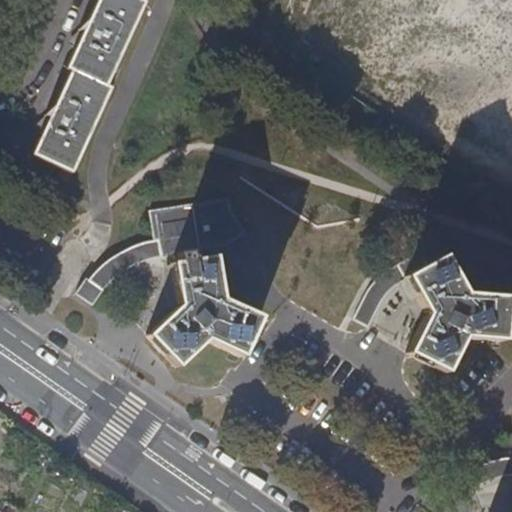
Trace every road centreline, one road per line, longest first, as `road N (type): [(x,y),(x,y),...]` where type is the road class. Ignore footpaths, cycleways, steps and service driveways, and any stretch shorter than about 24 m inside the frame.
road 1 (secondary): [(263,511),(0,327)]
road 2 (unknown): [(243,250),(314,331),(423,391),(485,407)]
road 3 (residential): [(93,440),(208,511)]
